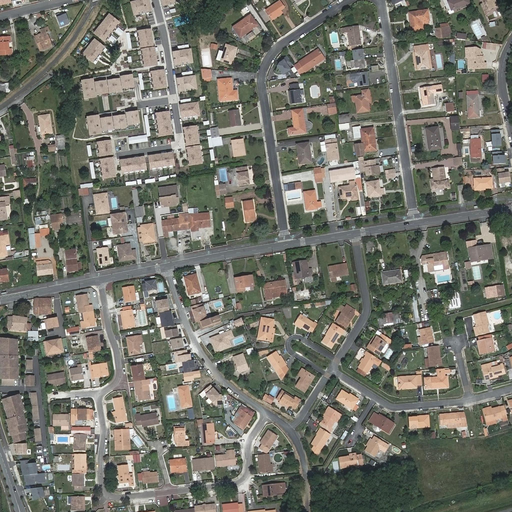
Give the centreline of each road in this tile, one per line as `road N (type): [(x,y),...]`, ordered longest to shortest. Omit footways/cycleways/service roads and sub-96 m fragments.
road 1 (residential): [(99,280),(120,374),(98,394),(106,493),(239,483),(268,412)]
road 2 (residential): [(349,0),(278,46),(263,67),(286,244)]
road 3 (residential): [(415,223),(380,0)]
road 4 (residential): [(268,412),(215,372),(167,266)]
road 5 (residential): [(354,233),(369,309),(337,360)]
road 6 (tertiary): [(286,244),(167,266)]
